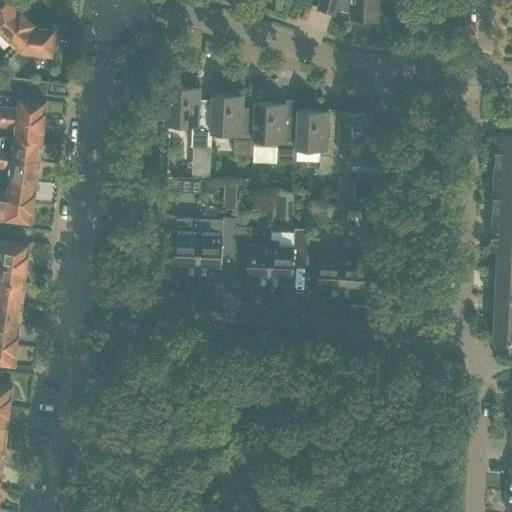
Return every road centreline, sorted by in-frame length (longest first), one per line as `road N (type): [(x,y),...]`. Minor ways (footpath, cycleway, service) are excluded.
road 1 (residential): [(458,339),(73,301)]
road 2 (residential): [(108,5),(242,28),(315,56),(475,74)]
road 3 (tertiary): [(73,301),(108,5)]
road 4 (residential): [(458,339),(475,74)]
road 5 (tertiary): [(47,511),(73,301)]
road 6 (residential): [(473,511),(477,353),(458,339)]
